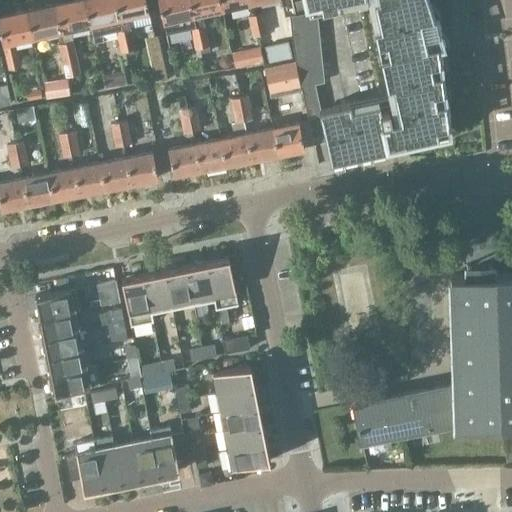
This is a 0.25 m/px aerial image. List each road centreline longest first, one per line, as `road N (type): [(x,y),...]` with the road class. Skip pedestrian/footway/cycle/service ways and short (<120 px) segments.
road 1 (residential): [(305,480),(249,204)]
road 2 (residential): [(0,255),(249,204)]
road 3 (residential): [(0,296),(12,293),(56,511)]
road 4 (residential): [(305,480),(511,475)]
road 5 (residential): [(113,511),(305,480)]
road 6 (residential): [(249,204),(384,177)]
road 7 (unclassified): [(384,177),(511,178)]
